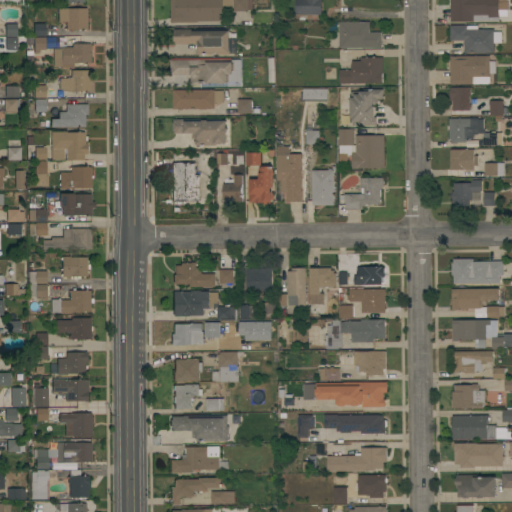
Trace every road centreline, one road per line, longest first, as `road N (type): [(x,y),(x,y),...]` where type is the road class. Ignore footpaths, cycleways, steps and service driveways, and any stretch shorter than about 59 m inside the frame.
road 1 (residential): [(424,511),(419,0)]
road 2 (residential): [(511,234),(134,237)]
road 3 (tertiary): [(131,511),(134,237)]
road 4 (tertiary): [(133,179),(131,0)]
